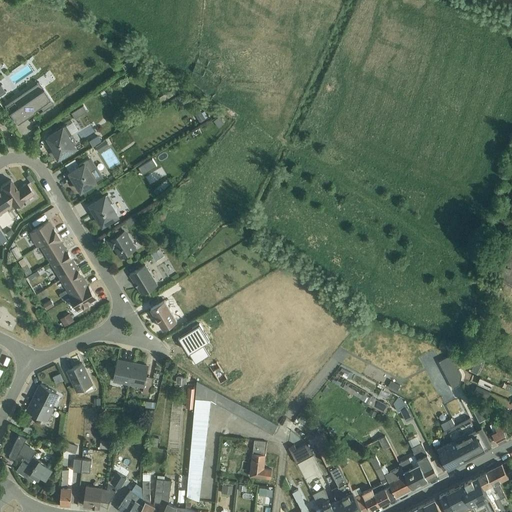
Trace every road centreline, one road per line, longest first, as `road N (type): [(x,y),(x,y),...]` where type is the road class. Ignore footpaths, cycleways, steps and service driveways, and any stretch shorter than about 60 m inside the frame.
road 1 (residential): [(126,326),(117,296),(40,169),(22,157),(0,162)]
road 2 (residential): [(511,448),(389,511)]
